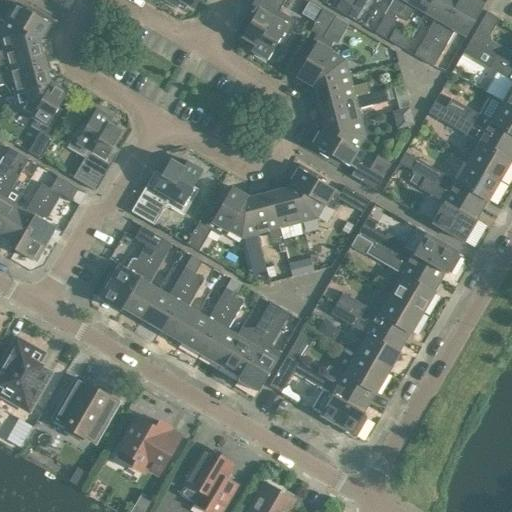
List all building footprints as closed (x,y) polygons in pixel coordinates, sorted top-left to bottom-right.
[(0,0),(0,13),(4,16),(0,23),(0,42),(1,45),(37,35),(37,36),(38,36),(40,32),(42,34),(52,17),(33,7),(31,10),(13,0),(0,0)] [(248,18),(239,33),(252,41),(249,47),(265,56),(275,40),(280,43),(295,18),(277,7),(280,0),(250,0),(242,14),(248,18)] [(335,0),(334,4),(344,9),(349,0),(335,0)] [(349,0),(344,9),(353,15),(357,8),(362,0),(349,0)] [(388,0),(372,28),(383,34),(396,12),(395,12),(402,0),(388,0)] [(402,0),(395,12),(396,12),(405,18),(413,3),(423,9),(428,0),(402,0)] [(413,50),(412,51),(422,56),(455,0),(428,0),(423,9),(433,15),(417,43),(413,50)] [(455,0),(422,56),(431,62),(432,61),(452,26),(463,33),(479,5),(482,0),(455,0)] [(308,49),(294,73),(310,82),(311,82),(311,81),(347,72),(343,56),(330,48),(330,47),(327,45),(331,39),(322,33),(333,13),(321,5),(308,27),(314,30),(304,47),(308,49)] [(486,8),(468,38),(493,53),(511,64),(511,50),(502,45),(489,37),(488,30),(497,15),(486,8)] [(4,56),(0,56),(0,68),(43,58),(37,36),(37,35),(1,45),(4,56)] [(468,38),(461,49),(486,64),(511,79),(500,98),(511,104),(511,64),(493,53),(468,38)] [(0,68),(0,80),(4,80),(9,89),(12,88),(12,89),(48,80),(48,79),(43,58),(0,68)] [(347,72),(311,81),(311,82),(317,103),(353,94),(368,90),(365,78),(350,83),(347,72)] [(48,80),(12,89),(16,105),(30,112),(29,113),(33,115),(29,122),(38,128),(26,148),(39,155),(51,134),(45,131),(55,113),(52,111),(66,88),(50,78),(48,79),(48,80)] [(402,81),(391,84),(393,94),(404,91),(402,81)] [(353,94),(317,103),(323,125),(359,116),(356,105),(388,97),(385,86),(368,90),(353,94)] [(476,110),(466,105),(460,115),(511,145),(511,144),(511,104),(500,98),(488,91),(476,110)] [(449,95),(443,105),(449,108),(460,115),(466,105),(449,95)] [(432,99),(426,109),(442,119),(449,108),(443,105),(442,105),(432,99)] [(80,118),(65,143),(83,154),(71,174),(94,188),(118,146),(111,143),(120,127),(107,120),(110,114),(94,105),(85,121),(80,118)] [(460,115),(449,108),(442,119),(477,139),(465,158),(498,177),(510,156),(506,154),(511,145),(460,115)] [(317,127),(308,143),(326,154),(328,151),(353,165),(349,172),(374,186),(381,174),(357,160),(363,149),(355,145),(363,131),(359,116),(323,125),(321,125),(319,129),(317,127)] [(8,144),(0,156),(10,162),(17,149),(8,144)] [(403,148),(397,158),(413,167),(423,173),(423,174),(477,205),(482,196),(486,198),(498,177),(465,158),(454,178),(432,165),(403,148)] [(17,149),(10,162),(20,168),(27,155),(17,149)] [(0,178),(10,162),(0,156),(0,178)] [(153,167),(129,208),(152,221),(164,201),(182,211),(197,186),(191,183),(201,166),(185,157),(181,163),(168,156),(160,171),(153,167)] [(298,161),(288,177),(291,178),(289,181),(289,183),(290,183),(299,219),(315,214),(322,201),(330,206),(336,195),(360,209),(368,197),(343,182),(339,189),(314,175),(316,171),(298,161)] [(10,162),(0,178),(0,223),(13,201),(20,190),(10,184),(20,168),(10,162)] [(413,167),(407,177),(417,183),(423,174),(423,173),(413,167)] [(49,184),(48,185),(49,185),(59,191),(60,190),(69,195),(76,184),(56,172),(49,184)] [(417,183),(417,184),(442,199),(430,219),(462,238),(480,207),(477,205),(423,174),(417,183)] [(13,201),(0,223),(0,233),(15,242),(49,185),(48,185),(39,180),(23,207),(13,201)] [(196,219),(186,238),(198,245),(209,227),(218,232),(222,226),(226,228),(226,227),(239,234),(255,230),(245,194),(246,194),(246,193),(230,183),(216,207),(213,205),(203,222),(196,219)] [(289,183),(268,188),(277,224),(278,224),(299,219),(290,183),(289,183)] [(49,185),(15,242),(20,245),(18,249),(34,258),(35,259),(39,253),(37,252),(54,224),(43,217),(59,191),(49,185)] [(246,194),(245,194),(255,230),(266,227),(270,243),(282,240),(278,224),(277,224),(268,188),(246,194)] [(366,212),(355,231),(367,237),(368,238),(384,248),(435,277),(440,268),(444,270),(445,267),(447,268),(449,268),(457,255),(456,252),(454,251),(456,248),(424,229),(413,249),(401,243),(403,239),(385,229),(383,232),(372,226),(376,218),(366,212)] [(345,217),(340,226),(346,229),(351,221),(345,217)] [(139,222),(133,233),(144,240),(154,245),(160,234),(151,229),(139,222)] [(154,245),(120,304),(140,315),(157,286),(147,280),(170,240),(160,234),(154,245)] [(368,238),(361,249),(378,258),(384,248),(368,238)] [(99,289),(96,294),(97,295),(113,304),(115,301),(120,304),(154,245),(144,240),(134,258),(132,257),(129,258),(124,266),(117,262),(101,290),(99,289)] [(435,277),(384,248),(378,258),(400,271),(389,290),(421,309),(433,288),(429,286),(435,277)] [(190,251),(183,264),(193,270),(200,257),(190,251)] [(298,256),(287,259),(290,272),(301,269),(298,256)] [(271,262),(264,264),(267,273),(274,271),(271,262)] [(157,286),(140,315),(159,327),(193,270),(183,264),(167,292),(157,286)] [(193,270),(159,327),(179,338),(196,309),(186,303),(202,275),(193,270)] [(225,282),(224,284),(234,289),(235,288),(239,280),(230,274),(225,282)] [(196,309),(179,338),(199,350),(234,289),(224,284),(206,315),(196,309)] [(234,289),(199,350),(218,361),(235,332),(225,326),(242,299),(233,293),(236,288),(235,288),(234,289)] [(341,288),(334,299),(400,337),(405,328),(409,330),(421,309),(389,290),(377,310),(356,297),(341,288)] [(235,332),(218,361),(238,373),(271,316),(279,303),(268,297),(252,323),(240,323),(235,332)] [(334,299),(328,309),(343,318),(365,331),(354,350),(386,369),(398,348),(394,346),(400,337),(334,299)] [(279,303),(271,316),(281,322),(288,309),(279,303)] [(271,316),(238,373),(243,376),(241,379),(256,388),(275,356),(280,348),(271,343),(270,340),(281,322),(271,316)] [(298,328),(285,351),(295,356),(308,334),(298,328)] [(14,334),(0,359),(0,382),(4,384),(2,388),(4,394),(11,399),(27,408),(44,378),(31,370),(42,350),(14,334)] [(322,371),(321,372),(365,397),(370,388),(374,390),(386,369),(354,350),(342,370),(327,361),(322,371)] [(285,351),(268,382),(278,388),(280,389),(291,369),(315,382),(321,386),(310,406),(318,411),(345,427),(344,428),(352,433),(354,432),(364,414),(363,412),(361,411),(363,408),(359,406),(365,397),(321,372),(295,356),(285,351)] [(76,374),(52,416),(65,424),(64,426),(65,429),(75,434),(77,434),(79,431),(92,439),(116,398),(76,374)] [(135,412),(116,445),(118,446),(116,448),(117,452),(118,455),(131,462),(131,463),(141,469),(144,464),(157,471),(179,432),(167,425),(168,423),(157,417),(154,423),(135,412)] [(19,444),(31,423),(17,414),(4,435),(19,444)] [(184,479),(177,490),(192,499),(213,511),(216,511),(230,488),(218,481),(231,460),(205,444),(184,479)] [(76,463),(68,477),(80,484),(88,470),(76,463)] [(264,479),(244,511),(296,511),(287,506),(293,496),(264,479)] [(140,489),(134,499),(147,507),(153,497),(140,489)]
